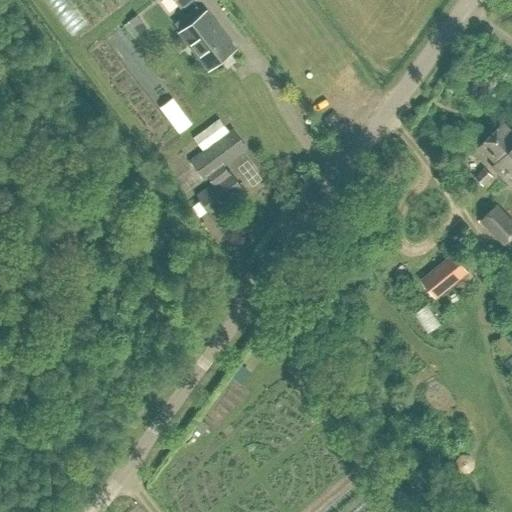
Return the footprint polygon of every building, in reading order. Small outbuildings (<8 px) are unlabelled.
[(210,66),(234,48),(206,12),(182,30),(210,66)] [(136,14),(128,20),(133,27),(141,21),(136,14)] [(193,151),(221,132),(211,116),(183,135),(193,151)] [(511,169),(511,130),(503,122),(480,144),(497,161),(493,165),(504,177),(511,169)] [(222,164),(247,146),(235,130),(192,161),(204,177),(207,175),(214,185),(198,197),(211,213),(243,189),(231,172),(229,173),(222,164)] [(484,166),(474,176),(484,185),(493,176),(484,166)] [(481,219),(504,243),(511,234),(511,220),(497,204),(481,219)] [(454,253),(422,279),(435,296),(464,273),(471,283),(476,279),(469,269),(467,270),(454,253)]
